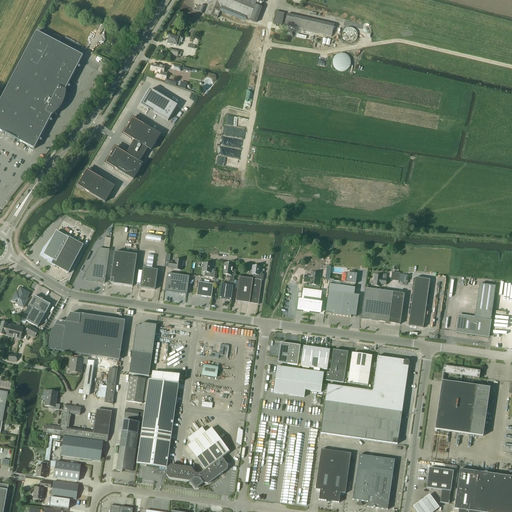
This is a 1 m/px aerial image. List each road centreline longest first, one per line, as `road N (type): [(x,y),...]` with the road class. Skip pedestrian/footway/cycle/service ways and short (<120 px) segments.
road 1 (track): [(241,170),(266,44),(321,51),(397,40),(511,67)]
road 2 (unclassified): [(257,322),(79,296),(44,279)]
road 3 (unclassified): [(240,506),(266,323)]
road 4 (unclassified): [(404,511),(428,347)]
road 5 (unclassified): [(428,347),(266,323)]
road 6 (unclassified): [(98,123),(173,0)]
road 7 (primary): [(90,119),(166,0)]
road 8 (unclassified): [(107,488),(240,506)]
